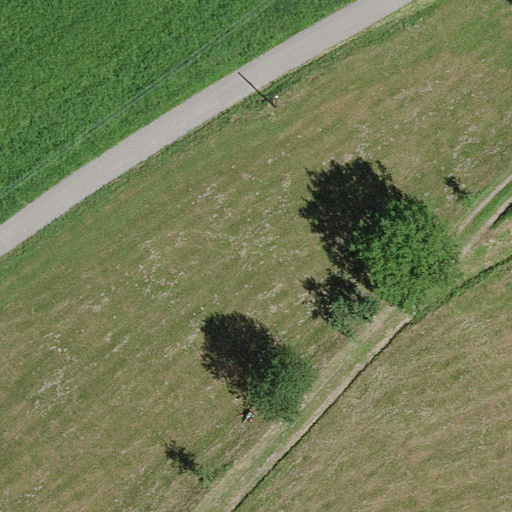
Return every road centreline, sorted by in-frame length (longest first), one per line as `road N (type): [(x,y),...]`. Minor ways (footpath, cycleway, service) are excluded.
road 1 (residential): [(404,0),(139,148),(0,250)]
road 2 (track): [(511,201),(236,511)]
